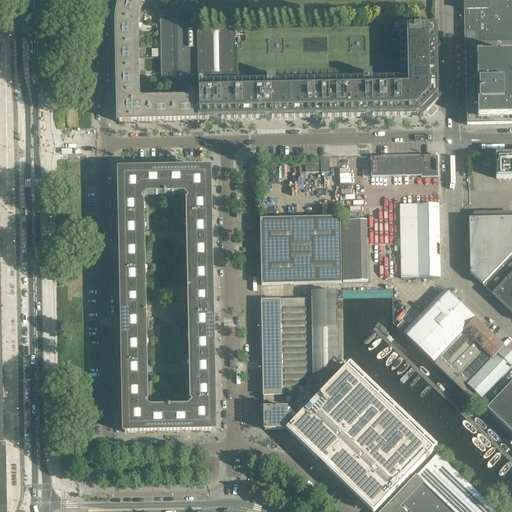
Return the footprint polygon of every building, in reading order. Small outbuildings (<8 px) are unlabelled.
[(141,6),(142,4),(134,0),(122,0),(122,1),(120,5),(119,9),(118,12),(118,16),(117,19),(117,22),(136,23),(137,20),(137,18),(138,15),(138,13),(139,11),(140,9),(141,6)] [(198,102),(196,31),(195,0),(181,0),(172,12),(158,12),(159,81),(173,81),(188,96),(188,101),(188,102),(198,102)] [(511,0),(464,0),(467,126),(511,125),(511,0)] [(137,47),(136,27),(136,25),(136,23),(117,22),(117,24),(117,27),(117,47),(137,47)] [(437,95),(436,51),(437,51),(440,48),(437,44),(436,44),(436,30),(436,27),(196,31),(198,102),(198,121),(214,120),(214,121),(218,124),(222,121),(222,120),(265,119),(265,120),(268,123),(272,120),(272,119),(315,118),(315,119),(319,122),(322,119),(322,118),(365,118),(369,121),(373,118),(373,117),(416,117),(420,121),(424,117),(423,116),(436,103),(437,102),(441,98),(438,95),(437,95)] [(137,71),(137,47),(117,47),(118,71),(137,71)] [(138,95),(137,71),(118,71),(118,96),(138,95)] [(134,110),(135,109),(143,109),(142,103),(138,101),(138,95),(118,96),(119,123),(134,123),(134,110)] [(198,102),(188,102),(173,103),(173,122),(198,122),(198,121),(198,102)] [(149,122),(148,103),(143,103),(142,103),(143,109),(135,109),(134,110),(134,123),(149,122)] [(173,122),(173,103),(148,103),(149,122),(173,122)] [(511,155),(496,155),(496,179),(511,179),(511,155)] [(438,176),(438,156),(371,157),(371,178),(427,177),(438,176)] [(329,174),(329,159),(321,159),(321,174),(329,174)] [(188,190),(187,171),(165,172),(165,196),(173,196),(173,194),(184,193),(188,190)] [(210,197),(210,171),(187,171),(188,190),(184,193),(185,193),(190,198),(190,199),(191,197),(210,197)] [(142,191),(142,172),(120,173),(120,198),(139,198),(140,199),(145,194),(146,194),(142,191)] [(165,196),(165,172),(142,172),(142,191),(146,194),(164,194),(164,196),(165,196)] [(210,220),(210,207),(210,197),(191,197),(190,199),(190,198),(188,200),(188,220),(210,220)] [(143,221),(142,201),(140,199),(139,198),(120,198),(121,221),(143,221)] [(439,225),(439,211),(439,205),(400,206),(400,226),(439,225)] [(483,286),(511,255),(511,218),(469,220),(470,274),(483,286)] [(342,285),(340,219),(260,220),(262,286),(342,285)] [(211,243),(210,220),(188,220),(189,236),(189,243),(211,243)] [(143,244),(143,221),(121,221),(121,245),(143,244)] [(366,283),(365,222),(341,222),(343,283),(366,283)] [(440,279),(440,237),(439,225),(400,226),(401,279),(440,279)] [(211,266),(211,243),(189,243),(189,267),(211,266)] [(143,268),(143,244),(121,245),(121,268),(143,268)] [(511,314),(511,255),(483,286),(511,314)] [(212,290),(211,266),(189,267),(190,289),(190,290),(212,290)] [(144,291),(143,268),(121,268),(122,291),(144,291)] [(212,313),(212,290),(190,290),(190,289),(187,289),(188,298),(190,298),(190,313),(212,313)] [(144,307),(144,291),(122,291),(122,315),(144,314),(144,315),(147,315),(147,306),(144,307)] [(475,319),(460,305),(445,291),(433,304),(463,331),(475,319)] [(337,301),(337,293),(312,293),(312,301),(337,301)] [(344,371),(343,360),(342,300),(337,301),(312,301),(262,302),(265,431),(287,430),(344,371)] [(433,362),(463,331),(433,304),(410,328),(404,335),(433,362)] [(213,336),(212,313),(190,313),(191,337),(213,336)] [(145,338),(144,315),(144,314),(122,315),(123,338),(145,338)] [(452,381),(494,338),(475,320),(475,319),(463,331),(433,362),(452,381)] [(410,328),(403,321),(397,328),(404,335),(410,328)] [(213,360),(213,336),(191,337),(191,360),(213,360)] [(145,361),(145,338),(123,338),(123,361),(145,361)] [(477,404),(511,367),(511,355),(494,338),(452,381),(477,404)] [(214,383),(214,370),(213,360),(191,360),(192,383),(214,383)] [(146,384),(145,371),(145,361),(123,361),(124,385),(146,384)] [(349,365),(344,371),(287,430),(372,511),(374,511),(436,448),(349,365)] [(214,406),(214,390),(214,383),(192,383),(192,403),(194,405),(196,406),(214,406)] [(511,433),(511,383),(487,410),(511,433)] [(146,404),(146,384),(124,385),(124,408),(143,407),(144,406),(146,404)] [(215,432),(214,406),(196,406),(194,405),(189,410),(192,413),(193,432),(215,432)] [(147,433),(146,414),(150,411),(144,406),(143,407),(124,408),(125,433),(147,433)] [(170,432),(169,408),(162,408),(162,411),(150,411),(146,414),(147,433),(170,432)] [(193,432),(192,413),(189,410),(170,410),(170,408),(169,408),(170,432),(193,432)] [(497,511),(437,455),(383,511),(497,511)]
